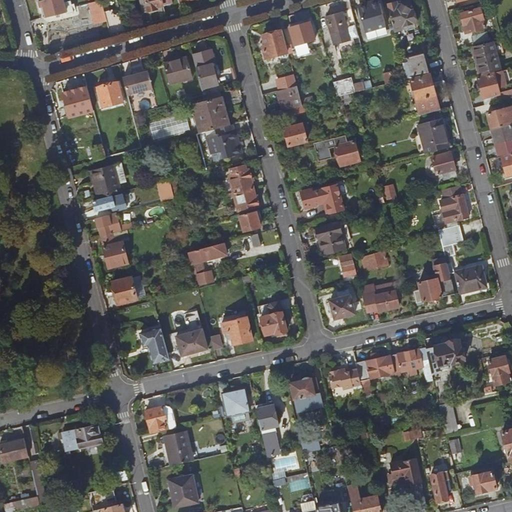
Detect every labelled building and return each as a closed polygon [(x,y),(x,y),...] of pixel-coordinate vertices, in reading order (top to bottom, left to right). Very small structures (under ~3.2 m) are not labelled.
[(64,0),(51,0),(40,3),(45,20),(68,13),(68,15),(75,13),(72,2),(65,4),(64,0)] [(141,0),(144,13),(159,9),(158,7),(165,6),(163,0),(141,0)] [(359,8),(366,33),(387,27),(380,2),(359,8)] [(388,5),(396,32),(404,30),(403,27),(418,22),(415,11),(412,11),(410,3),(400,6),(399,2),(388,5)] [(468,23),(470,32),(487,28),(482,8),(461,14),(464,24),(468,23)] [(106,14),(110,30),(124,26),(123,22),(121,23),(119,16),(114,17),(113,12),(106,14)] [(328,18),(336,45),(352,41),(344,13),(328,18)] [(292,28),(297,46),(317,40),(312,22),(292,28)] [(264,47),(268,59),(289,53),(283,31),(265,36),(267,46),(264,47)] [(484,33),(474,36),(476,43),(486,41),(484,33)] [(481,75),(503,70),(496,43),(476,48),(478,55),(476,55),(481,75)] [(211,88),(217,87),(218,86),(213,66),(216,66),(216,64),(215,64),(212,52),(194,56),(204,97),(213,95),(211,88)] [(408,79),(431,73),(425,53),(403,59),(408,79)] [(165,65),(170,85),(194,79),(188,59),(165,65)] [(486,105),(499,102),(498,97),(497,97),(497,95),(500,94),(499,88),(511,84),(511,83),(509,71),(509,70),(495,74),(495,73),(479,78),(486,105)] [(150,72),(140,74),(135,75),(125,78),(129,96),(154,89),(150,72)] [(387,84),(395,82),(392,73),(384,75),(387,84)] [(422,115),(442,110),(432,75),(413,80),(422,115)] [(283,90),(299,86),(297,78),(281,83),(283,90)] [(356,93),(357,92),(353,78),(335,82),(339,97),(356,93)] [(99,88),(104,108),(124,103),(119,83),(99,88)] [(304,106),(299,86),(283,90),(280,91),(285,112),(294,109),(304,106)] [(71,118),(95,112),(89,88),(64,94),(71,118)] [(304,104),(315,102),(313,95),(303,97),(304,104)] [(201,133),(229,126),(222,98),(194,106),(201,133)] [(510,125),(511,123),(511,106),(500,110),(496,111),(488,113),(492,129),(510,125)] [(295,116),(294,109),(285,112),(282,112),(284,119),(295,116)] [(345,117),(348,129),(353,128),(350,115),(345,117)] [(407,122),(408,127),(409,129),(415,128),(412,118),(407,119),(407,122)] [(427,154),(448,149),(444,132),(446,132),(442,119),(420,125),(427,154)] [(286,128),(290,145),(308,141),(304,124),(286,128)] [(497,144),(511,139),(511,133),(510,125),(492,129),(497,144)] [(226,132),(208,137),(212,155),(230,150),(229,144),(229,143),(226,132)] [(345,135),(316,143),(320,158),(334,154),(331,145),(347,141),(345,135)] [(502,155),(511,152),(511,139),(497,144),(500,156),(502,155)] [(337,146),(342,165),(361,160),(356,141),(337,146)] [(93,162),(107,158),(104,145),(90,150),(93,162)] [(452,152),(433,157),(438,174),(443,173),(445,181),(458,177),(452,152)] [(511,152),(502,155),(508,176),(511,175),(511,152)] [(196,157),(180,161),(183,170),(198,165),(196,157)] [(360,164),(362,170),(374,167),(373,161),(360,164)] [(114,166),(118,181),(124,180),(120,164),(114,166)] [(114,166),(92,171),(96,183),(100,199),(122,193),(118,181),(114,166)] [(235,195),(255,190),(250,170),(230,175),(235,195)] [(179,187),(177,179),(170,180),(172,189),(179,187)] [(345,210),(343,201),(339,185),(325,189),(325,190),(314,193),(314,190),(303,193),(307,209),(315,207),(318,207),(317,204),(328,201),(331,213),(345,210)] [(392,198),(399,197),(396,185),(386,187),(390,202),(393,201),(392,198)] [(461,185),(443,190),(446,201),(454,198),(460,220),(470,217),(464,195),(464,196),(461,185)] [(255,190),(235,195),(240,212),(259,206),(255,190)] [(124,194),(94,202),(97,212),(126,204),(124,194)] [(260,210),(241,215),(245,231),(261,227),(260,222),(263,221),(260,210)] [(98,219),(102,238),(114,234),(121,233),(126,231),(125,225),(120,227),(117,214),(109,216),(98,219)] [(318,230),(325,255),(347,249),(340,224),(318,230)] [(464,242),(459,226),(439,231),(444,248),(464,242)] [(398,230),(400,239),(403,238),(403,236),(407,235),(405,228),(398,230)] [(114,234),(102,238),(110,269),(130,265),(124,243),(117,244),(114,234)] [(259,234),(249,237),(250,241),(252,241),(255,248),(262,246),(259,234)] [(190,255),(193,264),(228,255),(225,243),(189,253),(190,255)] [(445,255),(446,258),(456,255),(454,246),(447,248),(449,254),(445,255)] [(341,257),(352,254),(351,249),(340,252),(341,257)] [(358,274),(352,254),(341,257),(341,258),(346,277),(358,274)] [(383,259),(377,261),(373,262),(375,270),(390,266),(388,258),(383,259)] [(451,277),(448,263),(435,266),(438,279),(420,284),(422,290),(415,292),(418,303),(455,294),(450,277),(451,277)] [(482,267),(457,273),(462,294),(487,287),(482,267)] [(200,275),(202,282),(209,280),(210,283),(217,281),(215,271),(200,275)] [(113,283),(118,305),(138,300),(133,278),(113,283)] [(377,296),(380,312),(400,308),(396,292),(377,296)] [(331,301),(336,320),(356,314),(351,296),(331,301)] [(261,315),(263,326),(266,336),(276,333),(277,335),(289,331),(281,302),(259,308),(261,315)] [(199,328),(208,326),(206,315),(196,317),(199,328)] [(231,332),(232,339),(233,345),(253,341),(248,317),(238,320),(222,324),(224,334),(227,333),(231,332)] [(141,331),(142,334),(162,329),(161,325),(141,331)] [(171,360),(162,329),(142,334),(145,347),(151,345),(152,352),(151,352),(154,365),(171,360)] [(176,335),(170,336),(176,358),(182,357),(182,358),(184,357),(184,356),(209,349),(203,330),(177,337),(176,335)] [(212,335),(215,349),(224,347),(221,333),(212,335)] [(444,345),(427,349),(432,371),(441,369),(440,366),(452,364),(453,364),(465,361),(462,349),(461,349),(459,340),(449,343),(448,340),(443,341),(444,345)] [(434,381),(432,371),(427,349),(427,348),(392,356),(396,374),(397,379),(402,378),(401,373),(425,367),(426,370),(425,372),(428,383),(434,381)] [(369,380),(396,374),(392,356),(380,359),(373,360),(357,364),(358,369),(361,382),(364,397),(372,395),(369,380)] [(507,374),(510,373),(506,356),(489,361),(496,386),(510,382),(507,374)] [(79,378),(87,375),(85,366),(77,368),(79,378)] [(352,384),(361,382),(358,369),(346,372),(340,374),(339,371),(339,370),(328,373),(332,389),(342,387),(343,390),(353,388),(352,384)] [(291,384),(295,400),(310,397),(313,407),(318,406),(312,379),(291,384)] [(249,412),(250,412),(245,389),(223,394),(228,417),(230,416),(232,425),(251,421),(249,412)] [(454,402),(442,405),(447,431),(459,429),(454,402)] [(279,454),(275,437),(274,434),(276,433),(277,432),(276,427),(279,426),(275,406),(264,408),(257,410),(268,457),(279,454)] [(169,430),(177,428),(172,407),(168,407),(163,408),(169,430)] [(152,434),(169,430),(163,408),(146,412),(152,434)] [(97,434),(95,426),(63,433),(68,451),(104,443),(102,433),(97,434)] [(511,461),(511,429),(502,432),(510,462),(511,461)] [(404,434),(406,442),(416,439),(414,431),(404,434)] [(166,437),(170,456),(172,466),(193,462),(191,452),(187,433),(166,437)] [(453,454),(463,452),(460,439),(450,441),(453,454)] [(0,446),(3,462),(30,457),(26,440),(0,445),(0,446)] [(313,444),(302,446),(304,455),(315,452),(313,444)] [(463,452),(453,454),(456,466),(465,464),(463,452)] [(199,460),(197,461),(198,468),(232,461),(230,453),(199,460)] [(166,468),(172,466),(170,456),(164,457),(166,468)] [(390,465),(393,475),(391,476),(390,478),(390,480),(391,480),(391,481),(392,482),(393,482),(395,482),(396,481),(396,480),(397,480),(397,478),(405,476),(408,485),(421,482),(416,459),(390,465)] [(39,461),(31,463),(39,497),(40,504),(48,502),(39,461)] [(222,477),(235,474),(234,470),(233,467),(220,470),(222,477)] [(488,490),(497,488),(492,471),(473,476),(477,493),(489,491),(488,490)] [(448,499),(447,492),(445,485),(442,472),(432,475),(438,502),(448,499)] [(193,476),(170,481),(176,508),(199,503),(193,476)] [(357,489),(349,490),(353,511),(381,511),(378,496),(360,500),(357,489)] [(317,510),(317,511),(341,511),(339,502),(316,507),(317,510)] [(302,511),(309,511),(317,510),(316,507),(315,503),(301,506),(302,511)]
